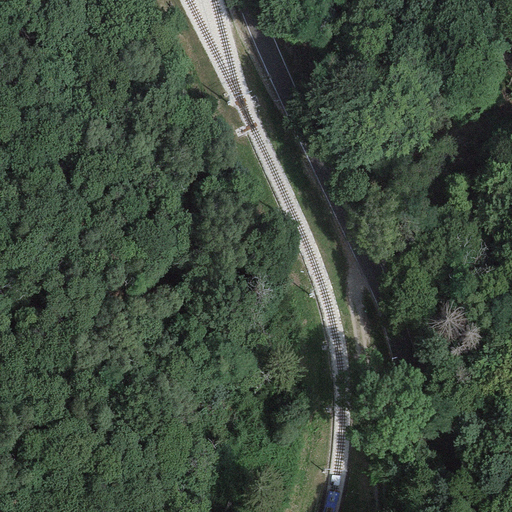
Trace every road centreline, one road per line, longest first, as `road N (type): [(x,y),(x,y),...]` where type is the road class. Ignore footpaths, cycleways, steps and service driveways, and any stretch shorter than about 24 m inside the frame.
road 1 (unclassified): [(474,511),(282,94),(247,0)]
road 2 (track): [(362,269),(359,357),(376,511)]
